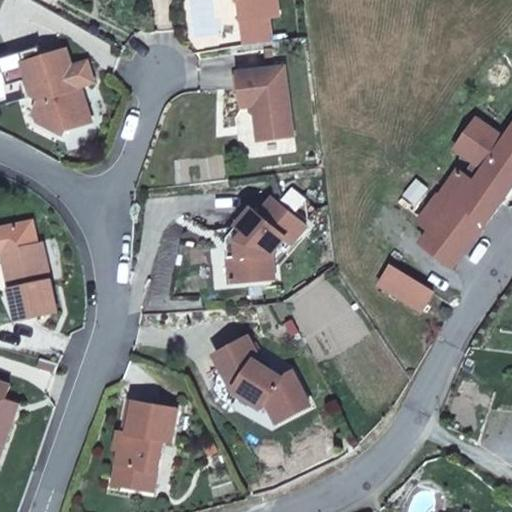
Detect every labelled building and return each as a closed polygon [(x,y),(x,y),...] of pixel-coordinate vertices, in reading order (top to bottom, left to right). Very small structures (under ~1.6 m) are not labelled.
[(280,16),(277,0),(240,0),(243,20),(269,17),(280,16)] [(270,27),(269,17),(243,20),(245,30),(270,27)] [(272,42),(270,27),(245,30),(246,46),(272,42)] [(73,66),(68,50),(24,63),(35,96),(41,99),(41,100),(45,110),(39,121),(65,135),(68,130),(92,122),(81,86),(95,82),(89,61),(73,66)] [(295,136),(286,67),(239,72),(243,107),(256,106),(260,141),(295,136)] [(39,121),(45,110),(41,100),(41,99),(36,111),(39,121)] [(485,167),(505,138),(479,120),(458,149),(485,167)] [(487,225),(511,189),(511,128),(505,138),(485,167),(476,181),(460,170),(443,194),(454,202),(487,225)] [(434,229),(454,202),(443,194),(421,219),(434,229)] [(274,254),(287,238),(293,244),(307,226),(274,198),(260,214),(254,209),(239,226),(247,232),(239,241),(240,256),(230,257),(233,282),(276,278),(274,254)] [(455,268),(487,225),(454,202),(434,229),(423,244),(455,268)] [(0,253),(2,253),(11,288),(17,321),(59,312),(43,243),(38,244),(33,221),(0,229),(0,253)] [(435,293),(393,266),(380,285),(423,312),(435,293)] [(311,405),(294,372),(282,378),(257,361),(259,357),(248,337),(216,355),(236,392),(239,388),(266,406),(268,402),(279,422),(311,405)] [(56,373),(59,364),(41,359),(38,368),(56,373)] [(6,400),(12,386),(0,381),(0,454),(2,456),(16,416),(9,412),(4,405),(6,400)] [(16,416),(20,404),(6,400),(4,405),(9,412),(16,416)] [(155,491),(164,440),(173,442),(179,409),(135,401),(129,433),(124,432),(118,465),(136,469),(133,487),(155,491)] [(133,487),(136,469),(118,465),(114,484),(133,487)]
